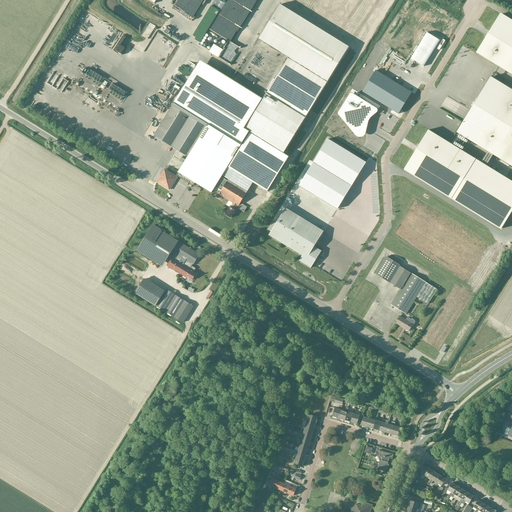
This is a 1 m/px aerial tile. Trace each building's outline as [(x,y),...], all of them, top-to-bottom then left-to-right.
[(268,191),(289,157),(283,154),(349,47),(320,29),(280,4),(259,39),(289,57),(263,99),(262,98),(255,109),(194,71),(182,90),(174,104),(173,103),(174,104),(154,136),(188,157),(186,160),(181,157),(181,158),(182,158),(180,161),(184,163),(178,172),(211,193),(213,191),(219,195),(229,201),(226,205),(229,207),(225,215),(230,218),(235,210),(237,208),(244,212),(247,207),(240,203),(246,193),(253,182),(268,191)] [(334,4),(327,15),(330,16),(336,6),(334,4)] [(231,28),(216,20),(218,16),(218,13),(208,32),(208,36),(211,39),(212,39),(216,39),(216,31),(230,31),(230,29),(234,31),(230,38),(234,41),(234,45),(236,46),(240,47),(241,48),(243,46),(246,48),(248,49),(251,46),(253,42),(256,42),(256,39),(240,31),(235,31),(236,29),(233,26),(231,28)] [(511,22),(500,15),(476,53),(511,74),(511,22)] [(147,42),(156,28),(150,25),(142,38),(147,42)] [(423,67),(439,41),(426,33),(410,59),(423,67)] [(108,42),(109,40),(105,39),(104,42),(103,42),(101,47),(110,49),(111,46),(108,46),(109,43),(111,43),(111,42),(108,42)] [(164,54),(166,55),(173,48),(169,44),(165,49),(167,50),(164,54)] [(223,50),(214,45),(209,52),(218,58),(223,50)] [(226,68),(233,76),(240,69),(237,66),(239,63),(236,59),(226,68)] [(376,71),(362,92),(380,103),(394,82),(376,71)] [(87,77),(101,85),(103,80),(89,72),(87,77)] [(511,90),(491,77),(457,132),(488,152),(493,155),(511,166),(511,90)] [(239,87),(252,92),(254,87),(241,82),(239,87)] [(394,82),(380,103),(398,114),(411,93),(394,82)] [(351,94),(343,107),(347,123),(354,128),(357,130),(360,124),(363,125),(365,122),(371,114),(374,109),(360,100),(351,94)] [(428,130),(404,170),(501,229),(511,211),(511,181),(486,166),(493,155),(488,152),(481,163),(428,130)] [(328,139),(299,186),(337,209),(366,163),(328,139)] [(169,190),(177,177),(164,169),(156,182),(169,190)] [(272,222),(268,230),(271,232),(269,235),(302,256),(299,261),(311,268),(321,251),(318,249),(314,247),(315,245),(323,231),(289,210),(286,208),(276,224),(272,222)] [(169,256),(172,258),(181,243),(152,226),(137,251),(163,267),(169,256)] [(195,268),(191,266),(192,264),(193,265),(200,255),(181,243),(172,258),(167,266),(187,279),(188,277),(192,280),(194,278),(196,274),(193,272),(195,268)] [(428,304),(437,290),(386,257),(375,274),(400,290),(391,305),(406,314),(417,297),(428,304)] [(165,312),(175,295),(166,290),(165,292),(164,292),(164,291),(144,278),(135,293),(155,306),(165,312)] [(174,317),(184,301),(175,295),(165,312),(174,317)] [(184,301),(174,317),(183,323),(193,306),(184,301)] [(413,325),(415,323),(415,321),(414,320),(411,319),(411,320),(407,317),(406,320),(400,316),(396,323),(409,331),(413,325)] [(331,396),(330,401),(334,403),(340,405),(342,405),(343,399),(331,396)] [(335,408),(332,417),(339,419),(341,410),(342,406),(343,405),(342,405),(340,405),(340,406),(339,409),(335,408)] [(347,412),(348,408),(346,407),(345,411),(341,410),(339,419),(345,420),(347,412)] [(351,422),(353,414),(347,412),(345,420),(351,422)] [(353,414),(351,422),(357,424),(360,415),(353,414)] [(315,424),(317,418),(309,415),(307,421),(315,424)] [(367,427),(370,418),(363,416),(361,425),(367,427)] [(373,429),(376,420),(370,418),(367,427),(373,429)] [(379,430),(382,422),(376,420),(373,429),(379,430)] [(313,429),(315,424),(307,421),(305,427),(313,429)] [(386,432),(388,424),(382,422),(379,430),(386,432)] [(391,434),(394,425),(394,422),(392,422),(391,425),(388,424),(386,432),(391,434)] [(397,436),(400,427),(394,425),(391,434),(397,436)] [(312,435),(313,429),(305,427),(303,433),(312,435)] [(310,442),(312,435),(303,433),(301,439),(310,442)] [(308,448),(310,442),(301,439),(300,445),(308,448)] [(306,454),(308,448),(300,445),(298,451),(306,454)] [(392,460),(393,455),(378,450),(377,455),(383,457),(382,460),(381,460),(378,463),(378,469),(385,472),(388,466),(388,462),(387,462),(388,458),(392,460)] [(304,460),(306,454),(298,451),(296,457),(304,460)] [(303,466),(304,460),(296,457),(294,463),(303,466)] [(425,476),(429,469),(424,466),(420,472),(419,471),(416,475),(420,478),(422,474),(425,476)] [(430,479),(435,472),(429,469),(425,476),(423,479),(426,481),(428,477),(430,479)] [(436,483),(440,476),(435,472),(430,479),(428,483),(431,484),(433,481),(435,482),(436,483)] [(275,488),(278,481),(280,478),(274,476),(269,486),(275,488)] [(446,479),(440,476),(436,483),(435,482),(434,486),(436,487),(438,484),(441,486),(446,479)] [(281,491),(284,484),(278,481),(275,488),(281,491)] [(296,489),(293,487),(294,484),(292,483),(290,486),(287,493),(293,496),(296,489)] [(451,497),(457,486),(452,483),(448,489),(446,487),(440,496),(442,498),(446,493),(449,495),(451,497)] [(290,486),(284,484),(281,491),(287,493),(290,486)] [(458,497),(463,490),(457,486),(451,497),(453,498),(455,495),(458,497)] [(468,493),(463,490),(458,497),(461,499),(459,502),(457,505),(460,506),(461,503),(468,493)] [(469,503),(473,496),(468,493),(461,503),(464,505),(466,501),(469,503)] [(477,511),(483,503),(478,500),(473,507),(477,509),(474,511),(477,511)] [(417,509),(419,510),(421,504),(410,501),(408,506),(417,509)] [(345,511),(370,511),(372,505),(363,502),(358,505),(356,504),(355,506),(351,509),(347,508),(345,511)] [(483,503),(477,511),(485,511),(489,507),(483,503)]
